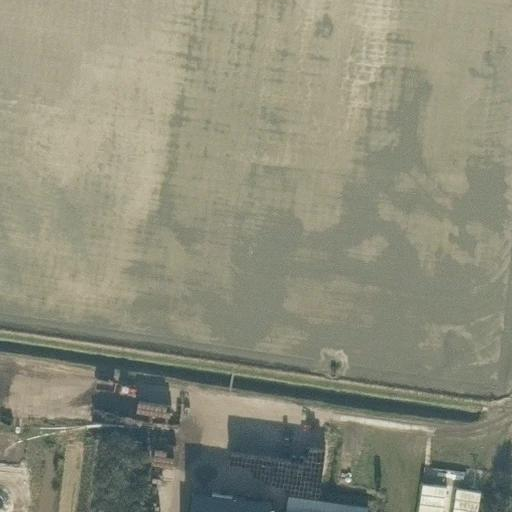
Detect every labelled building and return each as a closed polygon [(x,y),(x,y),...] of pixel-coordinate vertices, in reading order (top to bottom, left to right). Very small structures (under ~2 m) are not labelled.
[(170,419),(151,415),(148,431),(166,434),(170,419)] [(161,466),(164,438),(149,437),(146,465),(161,466)] [(270,511),(272,501),(193,490),(189,511),(270,511)] [(355,511),(357,503),(288,494),(285,511),(355,511)] [(366,511),(368,504),(357,503),(355,511),(366,511)]
